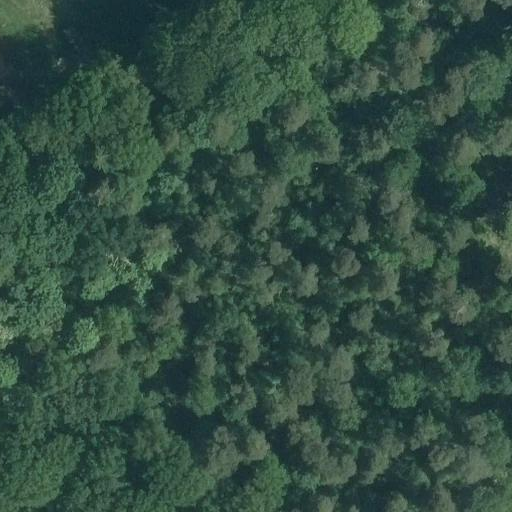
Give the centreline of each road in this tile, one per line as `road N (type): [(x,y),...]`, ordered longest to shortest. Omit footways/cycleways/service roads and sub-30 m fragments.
road 1 (tertiary): [(0,159),(263,0)]
road 2 (track): [(0,321),(67,337),(181,511)]
